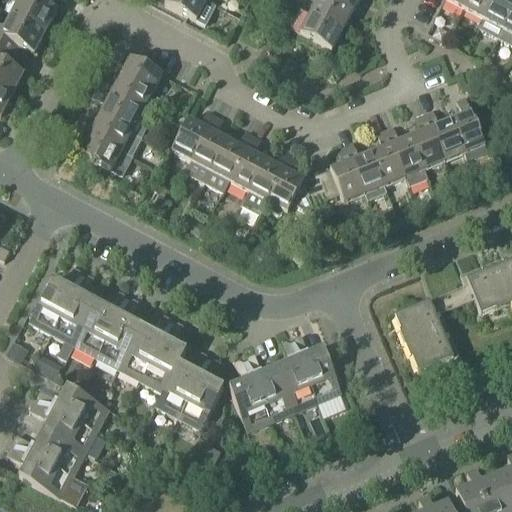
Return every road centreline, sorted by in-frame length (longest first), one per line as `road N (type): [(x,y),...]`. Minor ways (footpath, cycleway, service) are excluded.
road 1 (residential): [(109,10),(218,69),(235,96),(313,133),(403,95),(407,81),(390,36),(410,0)]
road 2 (residential): [(341,292),(284,310),(259,308),(54,200)]
road 3 (residential): [(12,177),(83,37),(109,10)]
road 4 (residential): [(511,218),(341,292)]
road 5 (residential): [(407,458),(341,292)]
road 6 (tertiary): [(276,511),(407,458)]
